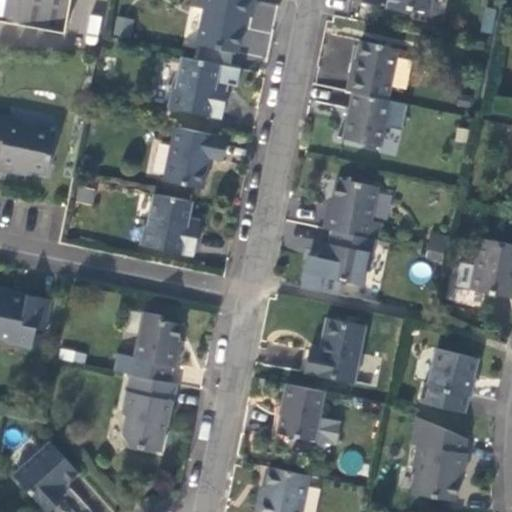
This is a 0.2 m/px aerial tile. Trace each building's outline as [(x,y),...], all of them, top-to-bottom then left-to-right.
[(0,0),(0,19),(64,31),(70,0),(0,0)] [(252,16),(255,0),(194,0),(193,4),(206,7),(198,42),(237,51),(245,15),(252,16)] [(388,0),(387,8),(407,11),(414,7),(430,10),(432,0),(388,0)] [(484,7),(480,30),(491,32),(495,8),(484,7)] [(115,17),(113,36),(130,37),(132,19),(115,17)] [(352,70),(348,89),(353,91),(387,98),(398,48),(362,40),(357,63),(355,71),(352,70)] [(218,76),(221,63),(182,55),(177,83),(173,86),(170,100),(222,111),(226,94),(215,92),(218,76)] [(230,78),(218,76),(215,92),(226,94),(227,88),(230,78)] [(381,145),(391,99),(387,98),(353,91),(348,116),(344,137),(381,145)] [(0,166),(6,168),(16,170),(17,165),(45,171),(53,133),(8,124),(10,115),(0,113),(0,166)] [(225,149),(228,136),(175,125),(165,179),(203,186),(210,156),(223,159),(225,149)] [(147,172),(162,175),(168,143),(153,140),(147,172)] [(328,213),(325,226),(333,228),(376,237),(379,220),(371,219),(377,188),(337,180),(333,200),(331,210),(328,213)] [(75,201),(92,204),(95,188),(78,185),(75,201)] [(189,218),(193,200),(155,192),(149,220),(145,223),(141,242),(193,253),(197,236),(186,234),(189,218)] [(200,220),(189,218),(186,234),(197,236),(199,228),(200,220)] [(321,249),(319,257),(305,253),(299,287),(338,295),(342,279),(363,283),(369,251),(373,252),(376,237),(333,228),(329,242),(323,240),(321,249)] [(432,234),(428,249),(447,253),(450,237),(432,234)] [(511,242),(482,237),(476,263),(464,261),(459,285),(511,296),(511,292),(511,242)] [(33,343),(36,326),(27,324),(33,295),(12,290),(0,287),(0,334),(7,336),(9,339),(33,343)] [(42,296),(33,295),(27,324),(36,326),(42,296)] [(126,354),(123,371),(131,373),(170,381),(173,366),(176,365),(178,356),(180,346),(177,346),(181,323),(166,320),(162,314),(145,311),(134,356),(126,354)] [(307,371),(350,379),(355,380),(366,325),(360,325),(327,318),(323,339),(321,350),(311,349),(307,371)] [(301,370),(307,371),(311,349),(305,347),(301,370)] [(471,382),(477,357),(438,348),(430,382),(425,381),(420,400),(464,411),(471,382)] [(116,357),(114,369),(123,371),(126,354),(120,353),(119,358),(116,357)] [(174,399),(177,383),(170,381),(131,373),(123,412),(127,416),(123,434),(130,443),(161,449),(167,420),(171,399),(174,399)] [(320,416),(325,390),(288,383),(284,404),(278,431),(315,439),(335,442),(340,421),(320,416)] [(463,447),(464,435),(414,414),(410,441),(415,442),(412,465),(415,465),(412,490),(455,496),(457,475),(456,474),(457,467),(464,468),(465,459),(466,449),(463,447)] [(78,471),(51,441),(14,474),(45,508),(61,493),(58,490),(66,482),(78,471)] [(300,511),(308,473),(270,466),(267,482),(264,495),(260,494),(256,511),(300,511)]
